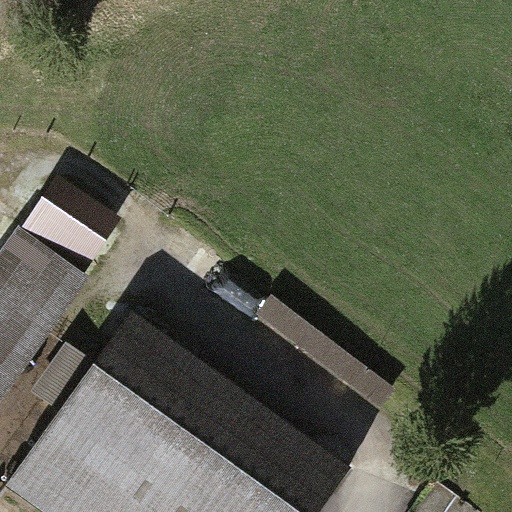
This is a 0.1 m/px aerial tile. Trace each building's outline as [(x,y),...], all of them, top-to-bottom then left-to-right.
[(65,192),(49,216),(89,244),(106,219),(65,192)] [(20,228),(0,255),(0,391),(84,274),(20,228)] [(271,303),(249,341),(381,418),(403,380),(271,303)] [(133,309),(8,483),(48,511),(319,511),(352,466),(133,309)] [(480,511),(433,477),(407,511),(480,511)]
